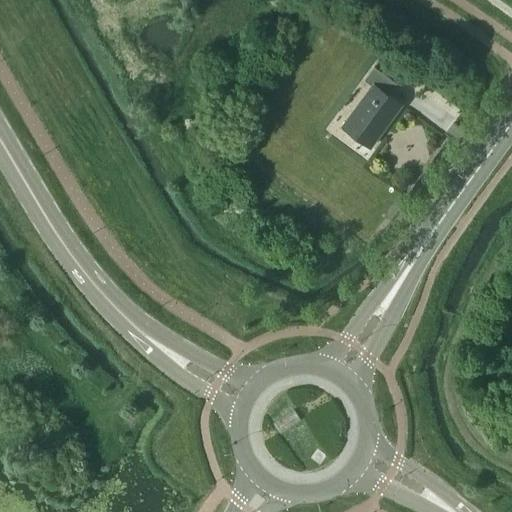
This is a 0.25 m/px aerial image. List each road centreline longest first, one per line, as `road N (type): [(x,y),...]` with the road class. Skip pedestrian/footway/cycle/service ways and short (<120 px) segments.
road 1 (tertiary): [(143,335),(71,255),(0,140)]
road 2 (tertiary): [(400,280),(511,121)]
road 3 (tertiary): [(143,335),(181,377),(240,414)]
road 4 (tertiary): [(254,387),(143,335)]
